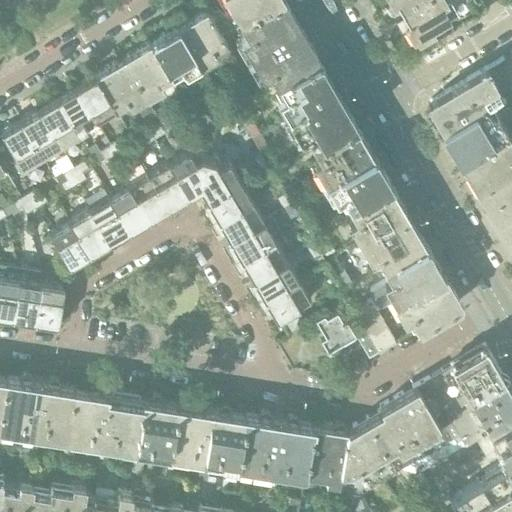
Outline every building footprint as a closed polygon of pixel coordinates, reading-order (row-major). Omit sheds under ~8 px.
[(241,24),(282,0),(227,0),(234,11),(226,16),(218,9),(207,11),(220,34),(240,22),(241,24)] [(319,61),(283,0),(282,0),(241,24),(247,33),(250,37),(242,41),(263,78),(271,73),(278,85),(319,61)] [(402,15),(428,0),(389,0),(393,5),(388,8),(393,16),(400,11),(402,15)] [(430,29),(453,16),(443,0),(428,0),(402,15),(404,18),(397,22),(401,30),(406,27),(413,40),(416,38),(418,41),(432,33),(430,29)] [(226,45),(220,34),(207,11),(205,9),(178,24),(202,66),(218,57),(215,52),(226,45)] [(202,66),(178,24),(151,40),(172,77),(182,71),(185,76),(202,66)] [(172,77),(151,40),(122,57),(146,99),(163,89),(160,84),(172,77)] [(146,99),(122,57),(94,74),(116,110),(127,103),(130,108),(135,105),(141,116),(152,109),(146,99)] [(356,125),(319,61),(278,85),(285,96),(277,101),(288,119),(282,122),(291,137),(296,134),(301,141),(308,137),(316,149),(356,125)] [(490,100),(501,93),(486,67),(431,99),(431,100),(430,104),(429,105),(442,127),(441,127),(459,158),(507,130),(490,100)] [(116,110),(94,74),(75,85),(96,120),(102,116),(104,120),(114,114),(114,115),(117,113),(116,110)] [(239,86),(234,79),(222,86),(227,94),(239,86)] [(96,120),(75,85),(56,96),(79,135),(91,128),(89,124),(96,120)] [(79,135),(56,96),(37,107),(58,142),(65,138),(67,142),(79,135)] [(58,142),(37,107),(19,118),(42,157),(54,149),(52,146),(58,142)] [(171,117),(167,110),(157,116),(161,123),(171,117)] [(42,157),(19,118),(0,129),(0,144),(6,140),(20,164),(28,160),(30,164),(42,157)] [(259,132),(253,121),(245,125),(251,136),(259,132)] [(165,132),(160,124),(149,131),(154,138),(165,132)] [(391,184),(363,136),(356,125),(316,149),(322,160),(314,164),(336,202),(344,197),(350,207),(391,184)] [(511,137),(507,130),(459,158),(494,218),(511,207),(511,137)] [(154,138),(149,131),(139,137),(143,144),(154,138)] [(263,138),(259,132),(251,136),(255,143),(263,138)] [(125,145),(121,138),(110,144),(115,151),(121,147),(125,145)] [(115,151),(110,144),(99,150),(103,157),(110,154),(115,151)] [(125,155),(121,147),(115,151),(110,154),(114,161),(125,155)] [(199,187),(207,154),(199,152),(192,157),(188,149),(167,161),(186,194),(199,187)] [(266,164),(260,153),(253,157),(259,168),(266,164)] [(114,161),(110,154),(103,157),(99,160),(104,167),(114,161)] [(239,180),(227,160),(220,164),(216,157),(207,154),(199,187),(206,199),(239,180)] [(87,167),(83,160),(72,166),(76,173),(82,170),(87,167)] [(186,194),(167,161),(147,173),(170,211),(184,203),(181,197),(186,194)] [(273,174),(267,164),(266,164),(259,168),(265,179),(273,174)] [(288,173),(283,165),(274,170),(279,179),(288,173)] [(76,173),(72,166),(62,172),(66,179),(71,176),(76,173)] [(86,177),(82,170),(76,173),(71,176),(75,184),(86,177)] [(170,211),(147,173),(128,184),(147,217),(152,214),(156,220),(170,211)] [(71,176),(66,179),(60,183),(64,190),(75,184),(71,176)] [(212,222),(251,200),(239,180),(206,199),(209,205),(204,208),(212,222)] [(147,217),(128,184),(108,196),(130,234),(145,226),(142,220),(147,217)] [(425,242),(408,213),(391,184),(350,207),(356,218),(348,223),(357,237),(358,240),(324,260),(332,275),(342,269),(336,259),(361,244),(371,261),(378,257),(384,266),(425,242)] [(25,203),(31,199),(38,195),(34,188),(21,196),(25,203)] [(289,203),(283,192),(276,197),(282,207),(289,203)] [(46,200),(42,193),(38,195),(31,199),(35,207),(46,200)] [(25,203),(21,196),(12,201),(16,208),(21,205),(25,203)] [(130,234),(108,196),(88,207),(108,240),(113,237),(116,243),(130,234)] [(308,206),(302,196),(292,202),(298,212),(308,206)] [(31,199),(25,203),(21,205),(25,212),(35,207),(31,199)] [(262,219),(251,200),(212,222),(221,237),(226,233),(229,239),(262,219)] [(296,214),(290,203),(289,203),(282,207),(289,218),(296,214)] [(108,240),(88,207),(69,219),(91,257),(106,249),(103,243),(108,240)] [(511,207),(494,218),(511,248),(511,207)] [(91,257),(69,219),(48,231),(68,264),(74,260),(77,266),(91,257)] [(235,262),(274,239),(262,219),(229,239),(232,244),(227,247),(235,262)] [(313,242),(306,232),(299,236),(305,247),(313,242)] [(285,259),(274,239),(235,262),(244,276),(249,273),(252,278),(285,259)] [(319,253),(313,243),(313,242),(305,247),(312,258),(319,253)] [(335,252),(329,242),(319,248),(325,258),(335,252)] [(457,298),(442,272),(425,242),(384,266),(377,271),(383,281),(365,291),(370,299),(375,307),(392,298),(403,317),(411,313),(419,326),(455,305),(457,298)] [(258,301),(297,278),(285,259),(252,278),(255,283),(250,287),(258,301)] [(10,315),(16,278),(0,275),(0,320),(3,321),(4,314),(10,315)] [(338,286),(331,275),(324,279),(331,290),(338,286)] [(32,325),(39,281),(16,278),(10,315),(16,316),(15,323),(32,325)] [(309,299),(297,278),(258,301),(267,315),(272,312),(276,318),(285,313),(309,299)] [(56,323),(59,304),(62,285),(39,281),(32,325),(48,328),(49,322),(56,323)] [(395,341),(375,307),(370,299),(353,310),(358,318),(377,351),(395,341)] [(352,333),(353,332),(368,356),(377,351),(358,318),(350,323),(345,314),(341,316),(335,308),(325,314),(323,310),(314,316),(320,326),(317,328),(321,334),(319,336),(326,348),(341,339),(342,341),(353,334),(352,333)] [(302,325),(294,312),(280,320),(287,333),(302,325)] [(511,390),(508,384),(501,382),(499,380),(498,378),(500,370),(491,356),(484,344),(426,378),(458,433),(464,443),(473,438),(511,414),(511,390)] [(30,436),(39,379),(30,378),(31,375),(26,372),(21,374),(20,377),(0,374),(0,426),(20,429),(19,434),(30,436)] [(101,442),(109,392),(98,390),(99,386),(94,382),(89,384),(88,388),(58,383),(58,379),(54,376),(53,376),(48,378),(48,380),(39,379),(30,436),(43,438),(44,433),(65,436),(89,440),(88,445),(100,447),(101,442)] [(360,491),(458,433),(426,378),(379,406),(380,409),(346,429),(338,484),(336,491),(360,491)] [(168,453),(176,402),(160,400),(161,396),(157,392),(156,392),(151,394),(150,398),(138,396),(138,392),(111,388),(111,392),(109,392),(101,442),(135,447),(134,453),(146,455),(147,449),(168,453)] [(235,463),(243,413),(228,410),(229,406),(225,403),(224,403),(219,405),(219,407),(201,405),(201,402),(197,398),(196,398),(191,400),(191,404),(176,402),(168,453),(190,456),(189,462),(201,463),(201,464),(214,466),(215,460),(235,463)] [(304,474),(312,423),(296,421),(297,417),(293,414),(292,413),(287,415),(286,418),(269,415),(269,413),(265,409),(264,409),(259,411),(259,415),(243,413),(235,463),(258,467),(258,472),(282,476),(283,470),(304,474)] [(511,459),(511,414),(473,438),(482,454),(497,445),(505,458),(507,462),(511,459)] [(338,484),(346,429),(343,428),(343,424),(339,421),(334,423),(333,427),(312,423),(304,474),(326,477),(325,483),(338,484)] [(27,455),(29,443),(20,442),(18,454),(27,455)] [(35,457),(37,445),(29,443),(27,455),(35,457)] [(15,464),(17,455),(5,452),(4,462),(15,464)] [(446,511),(511,511),(511,459),(507,462),(505,458),(484,471),(486,475),(481,477),(468,454),(443,469),(450,480),(446,483),(444,480),(438,483),(444,494),(438,497),(442,505),(446,511)] [(103,467),(106,456),(97,455),(95,466),(103,467)] [(64,470),(66,462),(54,460),(52,468),(64,470)] [(140,473),(142,461),(132,460),(130,471),(140,473)] [(110,480),(111,471),(98,469),(96,478),(110,480)] [(206,484),(208,471),(198,469),(196,482),(203,483),(206,484)] [(173,488),(174,479),(145,475),(143,484),(173,488)] [(30,502),(32,488),(30,488),(32,482),(18,479),(17,486),(0,483),(1,477),(0,476),(0,511),(13,511),(14,509),(22,511),(24,501),(30,502)] [(90,511),(93,496),(93,495),(93,493),(83,491),(84,483),(71,481),(70,488),(49,484),(48,491),(32,488),(30,502),(24,501),(22,511),(14,509),(13,511),(90,511)] [(202,491),(203,483),(196,482),(194,492),(201,493),(202,491)] [(275,494),(277,483),(268,482),(266,492),(275,494)] [(219,486),(206,484),(203,483),(202,491),(218,494),(219,486)] [(166,511),(166,510),(149,507),(151,500),(130,497),(131,490),(117,488),(116,496),(106,495),(106,498),(93,496),(90,511),(166,511)] [(269,507),(271,495),(247,491),(245,504),(269,507)] [(294,511),(296,499),(289,497),(286,511),(294,511)] [(369,511),(366,506),(364,507),(358,497),(350,501),(355,511),(369,511)] [(242,511),(243,509),(233,507),(233,506),(220,504),(219,511),(198,508),(197,511),(180,511),(181,505),(168,503),(166,510),(166,511),(242,511)]
